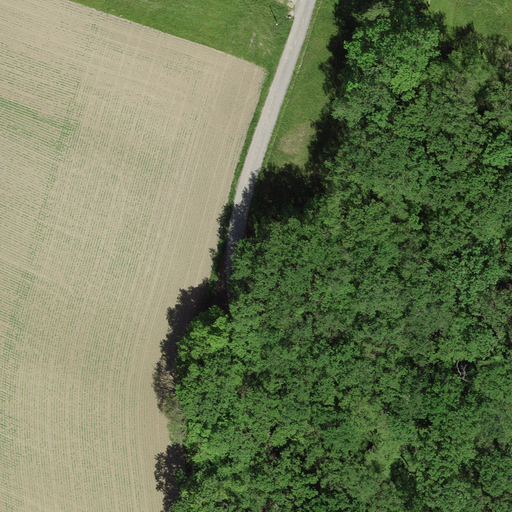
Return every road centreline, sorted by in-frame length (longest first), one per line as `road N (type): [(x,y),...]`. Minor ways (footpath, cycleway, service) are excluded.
road 1 (unclassified): [(283,511),(243,353),(235,256),(243,198),(308,0)]
road 2 (track): [(201,511),(187,381),(243,198)]
